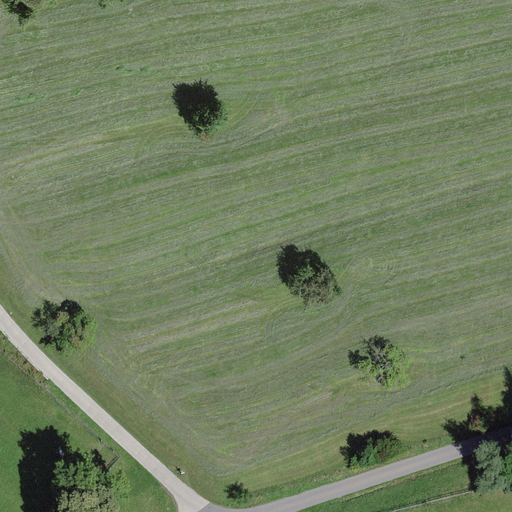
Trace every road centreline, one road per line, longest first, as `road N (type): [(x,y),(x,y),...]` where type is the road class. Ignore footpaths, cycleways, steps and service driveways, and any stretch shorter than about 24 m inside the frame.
road 1 (unclassified): [(0,301),(192,511)]
road 2 (residential): [(511,435),(245,511)]
